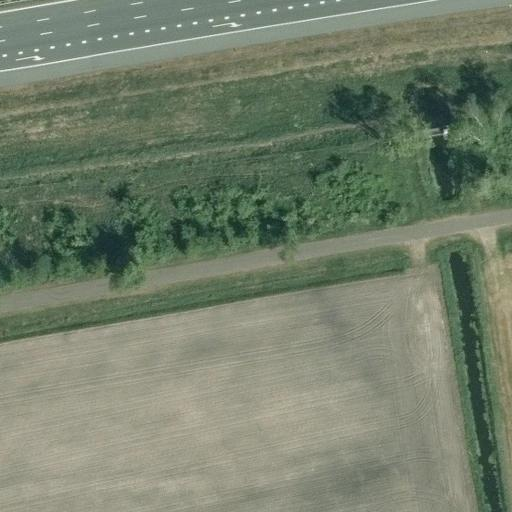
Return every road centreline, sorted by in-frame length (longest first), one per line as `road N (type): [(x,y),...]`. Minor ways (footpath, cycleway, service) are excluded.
road 1 (unclassified): [(0,307),(511,218)]
road 2 (motorway): [(0,36),(209,0)]
